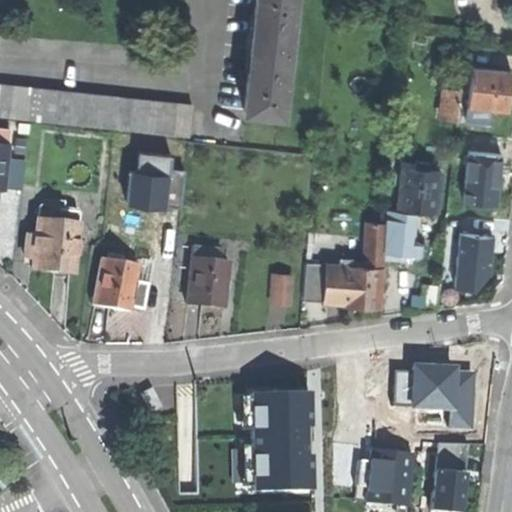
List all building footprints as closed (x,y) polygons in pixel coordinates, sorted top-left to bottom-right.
[(256,0),(252,42),(244,110),(282,114),(294,0),(256,0)] [(471,68),(467,105),(490,107),(505,109),(507,90),(509,71),(471,68)] [(13,89),(0,87),(0,117),(11,118),(13,89)] [(11,118),(25,120),(28,91),(13,89),(11,118)] [(440,119),(455,121),(459,91),(444,89),(440,119)] [(28,91),(25,120),(40,121),(43,92),(28,91)] [(58,94),(43,92),(40,121),(55,123),(58,94)] [(74,95),(58,94),(55,123),(71,125),(74,95)] [(71,125),(86,126),(88,97),(74,95),(71,125)] [(101,128),(103,98),(88,97),(86,126),(101,128)] [(118,100),(103,98),(101,128),(115,129),(118,100)] [(115,129),(130,131),(133,102),(118,100),(115,129)] [(145,132),(147,103),(133,102),(130,131),(145,132)] [(162,105),(147,103),(145,132),(159,134),(162,105)] [(159,134),(174,135),(176,106),(162,105),(159,134)] [(490,107),(467,105),(466,120),(488,122),(490,107)] [(176,106),(174,135),(188,137),(191,108),(176,106)] [(0,188),(2,189),(9,132),(0,130),(0,188)] [(463,202),(505,208),(511,158),(511,149),(471,144),(463,202)] [(397,212),(413,213),(413,211),(435,213),(439,173),(426,172),(427,164),(415,163),(414,169),(401,168),(397,212)] [(50,273),(72,275),(78,212),(72,208),(63,208),(63,201),(43,199),(43,204),(38,206),(35,236),(26,236),(24,253),(33,255),(31,272),(50,273)] [(416,214),(413,213),(397,212),(388,211),(387,218),(383,260),(396,261),(404,262),(405,256),(421,258),(422,245),(414,244),(416,214)] [(362,267),(383,269),(383,260),(387,218),(375,217),(375,224),(366,223),(362,267)] [(492,237),(460,233),(454,286),(474,288),(489,274),(491,251),(492,237)] [(192,246),(191,259),(207,260),(209,247),(192,246)] [(207,260),(191,259),(185,304),(205,307),(222,309),(228,263),(207,260)] [(129,307),(133,283),(136,267),(100,260),(92,305),(112,309),(128,312),(129,307)] [(302,300),(323,302),(326,264),(305,262),(302,300)] [(379,309),(383,269),(362,267),(326,264),(323,302),(343,304),(343,306),(358,308),(379,309)] [(291,276),(274,274),(271,303),(289,304),(291,276)] [(133,283),(129,307),(141,309),(145,285),(133,283)] [(423,287),(420,314),(435,312),(437,288),(423,287)] [(140,394),(150,413),(160,407),(151,388),(140,394)] [(308,449),(307,393),(248,394),(248,398),(249,430),(250,447),(251,487),(251,492),(309,491),(308,449)] [(239,430),(249,430),(248,398),(238,398),(239,430)] [(437,443),(435,470),(455,472),(458,445),(437,443)] [(240,487),(251,487),(250,447),(239,447),(240,487)] [(363,502),(405,507),(411,456),(370,451),(368,462),(365,488),(363,502)] [(354,487),(365,488),(368,462),(362,461),(357,461),(354,487)] [(455,472),(435,470),(430,511),(438,511),(459,511),(462,488),(464,473),(455,472)]
